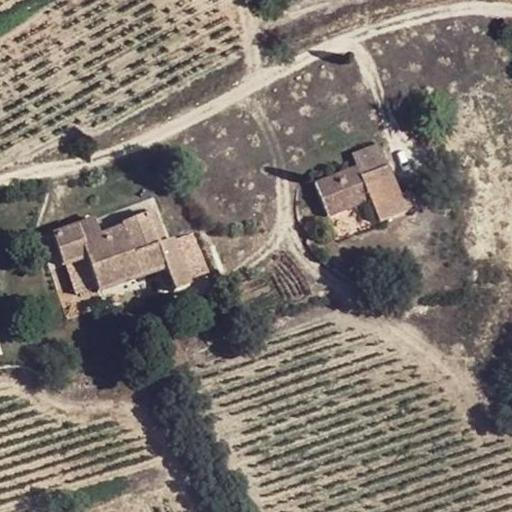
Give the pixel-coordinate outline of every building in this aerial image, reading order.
[(359,176),(351,153),(326,164),(331,179),(336,187),(359,176)] [(331,179),(289,197),(304,228),(347,209),(357,234),(384,222),(383,215),(395,210),(385,192),(370,197),(359,176),(336,187),(331,179)] [(170,289),(185,285),(169,240),(156,244),(144,211),(117,221),(118,224),(97,231),(92,215),(47,233),(60,265),(83,257),(95,291),(161,268),(170,289)] [(83,257),(60,265),(71,298),(95,291),(83,257)] [(49,335),(55,350),(83,341),(78,325),(49,335)] [(60,367),(88,355),(83,341),(55,350),(60,367)]
